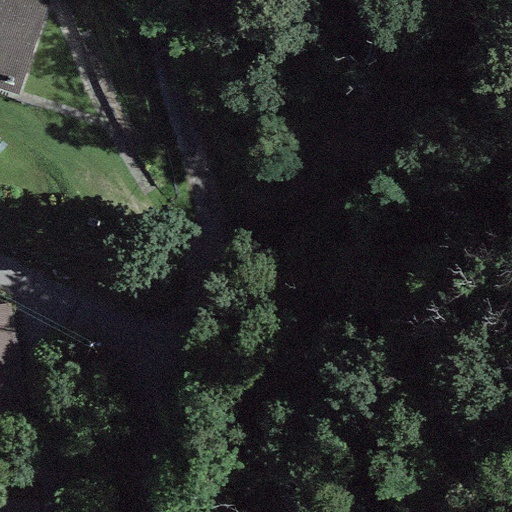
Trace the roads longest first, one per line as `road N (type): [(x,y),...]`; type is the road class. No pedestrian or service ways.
road 1 (track): [(152,0),(208,251),(185,321),(137,355)]
road 2 (track): [(33,289),(55,511)]
